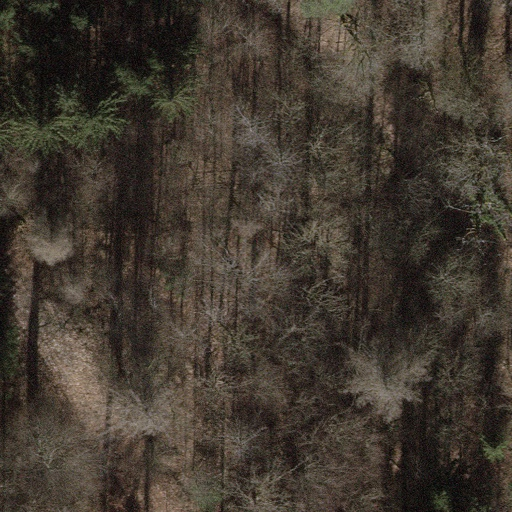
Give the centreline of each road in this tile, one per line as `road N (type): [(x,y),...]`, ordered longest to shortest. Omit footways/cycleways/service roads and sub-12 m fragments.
road 1 (track): [(297,0),(511,261)]
road 2 (track): [(0,287),(87,384),(160,511)]
